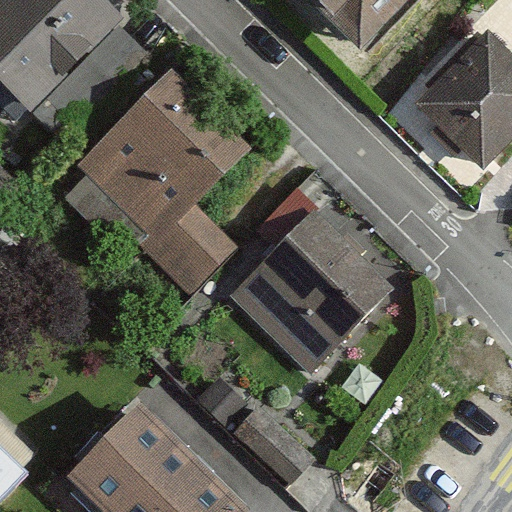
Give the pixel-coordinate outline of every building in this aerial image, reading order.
[(119,25),(93,0),(0,0),(0,92),(27,119),(31,114),(119,25)] [(302,0),(356,52),(407,0),(302,0)] [(135,40),(119,25),(31,114),(54,136),(69,120),(76,127),(148,54),(135,40)] [(511,66),(485,39),(418,106),(481,169),(511,138),(511,66)] [(246,151),(168,75),(76,168),(147,238),(154,245),(192,206),(246,151)] [(0,179),(0,208),(14,191),(0,179)] [(306,204),(297,195),(257,236),(275,254),(313,215),(316,213),(306,204)] [(154,245),(147,238),(139,247),(192,300),(239,252),(192,206),(154,245)] [(392,289),(313,215),(275,254),(231,300),(311,375),(392,289)] [(246,409),(219,383),(198,405),(224,434),(246,409)] [(243,511),(139,410),(68,482),(98,511),(243,511)] [(257,410),(233,434),(286,485),(309,461),(275,427),(257,410)] [(0,511),(0,501),(24,476),(0,452),(0,511)]
